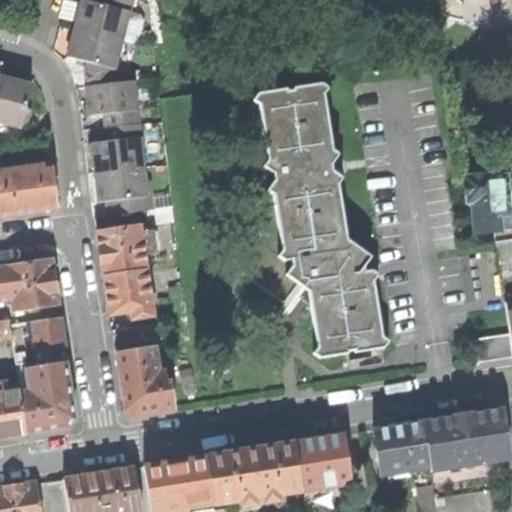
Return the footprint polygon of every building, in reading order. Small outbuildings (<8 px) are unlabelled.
[(128,9),(96,2),(89,0),(82,0),(79,13),(76,26),(122,37),(128,9)] [(96,0),(96,2),(128,9),(130,0),(96,0)] [(137,41),(145,13),(128,9),(122,37),(137,41)] [(122,37),(76,26),(72,42),(69,57),(88,61),(114,68),(122,37)] [(511,32),(500,33),(500,35),(502,60),(502,62),(511,61),(511,32)] [(502,60),(500,35),(480,37),(482,62),(502,60)] [(84,72),(85,84),(113,81),(112,73),(114,68),(88,61),(84,72)] [(0,121),(20,127),(32,84),(15,80),(0,76),(0,121)] [(88,114),(103,113),(136,109),(132,79),(113,81),(85,84),(86,98),(88,114)] [(326,92),(330,87),(323,84),(296,88),(296,90),(289,92),(289,89),(261,94),(256,101),(262,106),(270,161),(265,167),(276,175),(276,182),(257,205),(263,245),(242,274),(285,306),(301,287),(311,295),(313,308),(319,347),(315,353),(322,358),(351,353),(351,351),(354,350),(358,350),(358,352),(386,348),(390,341),(384,337),(375,281),(378,276),(373,271),(366,272),(365,266),(372,257),(347,240),(339,182),(343,176),(334,167),(333,161),(339,152),(334,148),(326,92)] [(103,113),(105,126),(137,122),(136,109),(103,113)] [(106,139),(139,136),(137,122),(105,126),(106,139)] [(106,139),(91,141),(92,156),(94,172),(142,166),(139,136),(106,139)] [(0,169),(0,216),(28,213),(55,209),(49,163),(0,169)] [(113,199),(146,196),(142,166),(94,172),(96,186),(97,201),(113,199)] [(472,203),(475,232),(496,231),(511,229),(511,227),(507,175),(491,176),(491,174),(464,176),(466,204),(472,203)] [(145,209),(147,209),(146,196),(113,199),(114,212),(145,209)] [(147,209),(145,209),(146,221),(161,220),(159,207),(147,209)] [(137,224),(94,232),(98,254),(101,274),(144,267),(140,244),(138,232),(137,224)] [(511,229),(496,231),(497,243),(511,240),(511,226),(511,227),(511,229)] [(511,267),(511,240),(497,243),(501,270),(511,267)] [(15,304),(16,309),(59,303),(52,259),(30,263),(0,267),(0,303),(9,302),(9,305),(15,304)] [(144,267),(101,274),(105,294),(108,313),(129,310),(130,317),(152,314),(144,267)] [(33,324),(38,353),(66,348),(61,319),(33,324)] [(0,322),(0,339),(13,338),(11,326),(11,321),(0,322)] [(137,328),(140,343),(165,339),(163,324),(137,328)] [(113,332),(115,347),(140,343),(137,328),(113,332)] [(511,357),(511,337),(511,335),(477,340),(480,362),(511,357)] [(66,348),(38,353),(40,367),(68,363),(66,348)] [(117,354),(126,413),(133,418),(155,414),(177,411),(172,382),(169,383),(167,371),(161,373),(157,348),(117,354)] [(34,403),(24,405),(29,435),(78,427),(73,392),(68,363),(40,367),(28,369),(34,403)] [(21,390),(10,392),(9,384),(0,385),(0,439),(29,435),(24,405),(21,390)] [(464,416),(425,422),(432,467),(432,471),(511,459),(504,410),(464,416)] [(425,468),(432,467),(425,422),(400,425),(375,429),(382,475),(389,474),(390,481),(396,480),(395,473),(425,468)] [(352,483),(345,435),(322,439),(297,442),(304,490),(314,489),(352,483)] [(304,490),(297,442),(256,449),(207,456),(215,504),(304,490)] [(188,511),(188,508),(215,504),(207,456),(175,461),(146,466),(153,511),(162,511),(164,511),(163,511),(188,511)] [(435,486),(432,471),(432,467),(425,468),(428,487),(435,486)] [(143,511),(136,468),(100,474),(65,479),(69,511),(143,511)] [(69,511),(65,479),(50,482),(54,511),(69,511)] [(0,489),(0,511),(40,511),(36,484),(13,488),(0,489)] [(421,511),(437,511),(439,511),(437,498),(435,486),(428,487),(418,489),(421,511)] [(439,511),(438,511),(501,511),(498,489),(437,498),(439,511)] [(306,503),(307,511),(316,511),(315,502),(306,503)]
